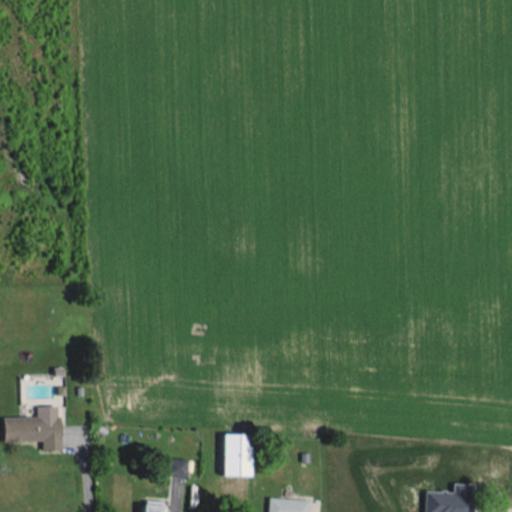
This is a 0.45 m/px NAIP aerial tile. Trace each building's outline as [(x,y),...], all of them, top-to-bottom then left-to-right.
[(0,417),(1,441),(39,440),(39,450),(58,449),(57,405),(33,405),(34,416),(0,417)] [(244,433),(220,433),(219,475),(247,475),(247,444),(244,444),(244,433)] [(184,476),(185,458),(164,457),(163,475),(184,476)] [(468,511),(470,484),(450,482),(450,491),(423,489),(421,511),(468,511)] [(306,511),(307,499),(266,497),(265,511),(306,511)] [(139,511),(159,511),(160,500),(139,500),(139,511)]
